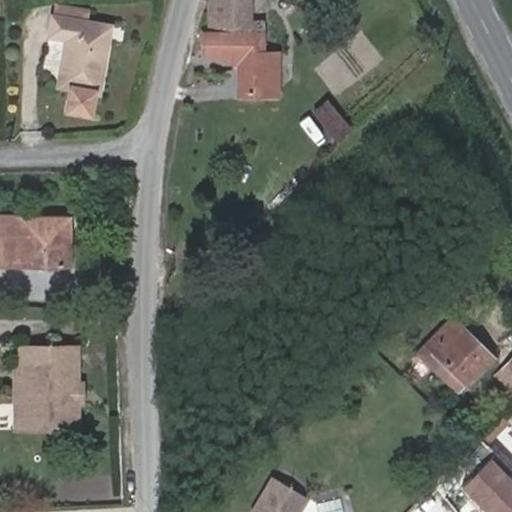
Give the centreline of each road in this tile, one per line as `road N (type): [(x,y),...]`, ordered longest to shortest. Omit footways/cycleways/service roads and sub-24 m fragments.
road 1 (unclassified): [(144,511),(142,324),(152,149)]
road 2 (unclassified): [(152,149),(186,0)]
road 3 (unclassified): [(152,149),(0,158)]
